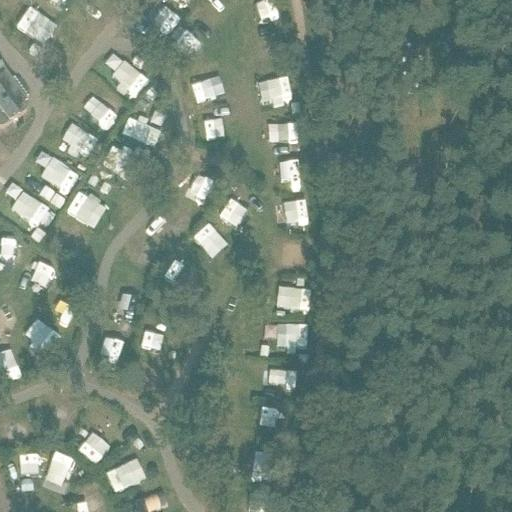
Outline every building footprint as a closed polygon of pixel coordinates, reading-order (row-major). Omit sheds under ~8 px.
[(248,23),(276,16),(272,0),(253,0),(243,3),(248,23)] [(13,29),(41,46),(54,24),(26,7),(13,29)] [(160,33),(175,21),(163,7),(149,18),(160,33)] [(27,102),(0,64),(0,129),(1,129),(2,129),(3,129),(4,128),(24,114),(25,114),(25,113),(26,113),(26,112),(26,111),(27,110),(27,109),(26,108),(26,107),(26,106),(25,106),(24,104),(27,102)] [(254,85),(259,104),(271,102),(272,107),(291,102),(286,77),(254,85)] [(84,108),(92,110),(89,119),(112,128),(122,101),(91,89),(84,108)] [(127,118),(119,135),(151,150),(159,133),(127,118)] [(278,142),(292,141),(290,121),(277,122),(278,142)] [(217,124),(197,125),(198,143),(218,142),(217,124)] [(57,144),(81,160),(94,142),(70,126),(57,144)] [(139,161),(111,146),(101,165),(129,180),(139,161)] [(66,196),(77,176),(49,160),(38,179),(66,196)] [(5,203),(17,209),(23,197),(11,190),(5,203)] [(97,229),(109,209),(80,190),(67,210),(97,229)] [(26,196),(16,212),(42,230),(53,214),(26,196)] [(302,203),(280,207),(284,230),(306,227),(302,203)] [(176,209),(162,227),(179,241),(194,224),(176,209)] [(190,244),(215,263),(228,246),(203,228),(190,244)] [(0,235),(0,262),(11,264),(13,237),(0,235)] [(308,266),(309,246),(271,245),(271,265),(308,266)] [(43,260),(31,277),(49,290),(61,273),(43,260)] [(145,306),(173,319),(181,299),(154,287),(145,306)] [(276,290),(276,312),(309,312),(309,290),(276,290)] [(23,343),(48,361),(61,342),(36,324),(23,343)] [(274,353),(306,354),(307,326),(275,325),(274,353)] [(166,361),(172,341),(140,332),(134,352),(166,361)] [(298,394),(302,371),(276,367),(272,390),(298,394)] [(43,435),(66,445),(75,423),(52,414),(43,435)] [(9,449),(30,445),(25,425),(5,429),(9,449)] [(91,434),(75,452),(93,468),(109,450),(91,434)] [(66,457),(48,481),(61,491),(79,467),(66,457)] [(17,491),(32,483),(19,459),(4,466),(17,491)] [(134,461),(103,476),(113,497),(144,482),(134,461)] [(67,501),(74,511),(93,511),(107,503),(94,483),(67,501)] [(128,508),(129,511),(166,511),(158,493),(128,508)]
